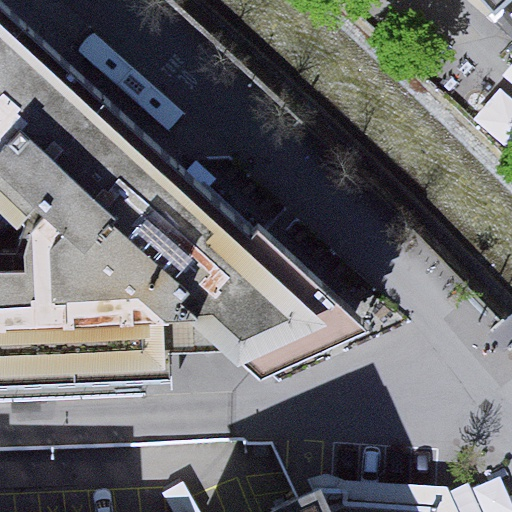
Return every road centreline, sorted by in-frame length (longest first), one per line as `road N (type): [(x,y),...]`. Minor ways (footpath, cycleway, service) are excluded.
road 1 (residential): [(511,406),(0,423)]
road 2 (residential): [(409,286),(87,0)]
road 3 (residential): [(511,404),(409,286)]
